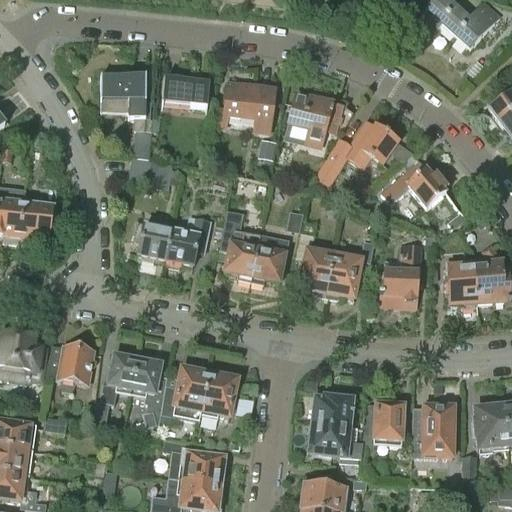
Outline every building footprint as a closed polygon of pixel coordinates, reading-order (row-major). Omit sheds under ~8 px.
[(442,0),(436,0),(407,32),(426,49),(441,32),(469,57),(501,22),(482,5),(467,22),(442,0)] [(151,125),(145,125),(145,95),(145,83),(100,82),(99,117),(127,117),(127,125),(136,125),(136,137),(134,137),(131,164),(148,165),(151,138),(150,138),(151,125)] [(163,84),(162,102),(189,105),(189,111),(206,112),(208,89),(163,84)] [(227,88),(224,112),(215,111),(212,132),(219,133),(219,135),(225,136),(227,122),(239,124),(240,120),(254,122),(252,136),(269,138),(275,95),(227,88)] [(511,148),(511,96),(487,114),(511,148)] [(353,119),(342,112),(341,111),(296,99),(291,114),(298,115),(294,130),(306,134),(303,145),(321,150),(324,139),(333,141),(336,132),(342,136),(353,119)] [(158,139),(160,126),(151,125),(150,138),(151,138),(158,139)] [(374,132),(365,126),(348,150),(337,143),(313,182),(327,192),(345,163),(361,174),(369,162),(380,170),(397,146),(375,131),(374,132)] [(271,164),(275,147),(261,144),(258,161),(271,164)] [(1,154),(0,160),(0,166),(10,168),(12,155),(1,154)] [(413,161),(404,168),(408,173),(417,166),(413,161)] [(171,170),(131,164),(129,176),(169,181),(171,170)] [(419,167),(390,191),(399,203),(409,195),(425,215),(445,199),(438,192),(419,167)] [(169,181),(129,176),(128,187),(167,193),(169,181)] [(15,250),(16,246),(18,246),(22,205),(0,202),(0,243),(5,244),(4,248),(15,250)] [(22,205),(18,246),(48,249),(50,238),(54,238),(56,224),(52,223),(53,213),(40,211),(41,208),(22,205)] [(451,234),(466,223),(460,216),(446,228),(451,234)] [(300,221),(288,218),(284,236),(297,239),(300,221)] [(170,236),(164,268),(167,269),(166,271),(178,273),(178,271),(192,274),(195,258),(203,260),(209,228),(189,224),(186,239),(171,236),(170,236)] [(257,249),(258,249),(259,244),(244,236),(246,231),(223,226),(219,248),(229,250),(223,278),(238,281),(237,285),(250,288),(256,254),(257,249)] [(170,236),(171,236),(172,231),(159,228),(158,233),(136,229),(133,246),(140,247),(137,262),(142,263),(141,266),(153,268),(153,266),(164,268),(170,236)] [(297,295),(312,298),(313,300),(325,303),(333,261),(310,256),(311,247),(314,232),(301,229),(299,245),(298,244),(296,253),(305,255),(297,295)] [(259,242),(259,244),(258,249),(257,249),(256,254),(250,288),(263,290),(264,286),(278,289),(287,248),(259,242)] [(425,253),(431,253),(436,249),(431,243),(425,243),(425,253)] [(334,257),(333,261),(325,303),(335,305),(338,303),(353,306),(360,268),(369,269),(373,249),(363,247),(361,257),(350,255),(349,260),(334,257)] [(399,278),(382,277),(381,301),(377,301),(377,311),(416,313),(419,252),(401,251),(399,278)] [(474,272),(476,310),(505,308),(505,310),(511,309),(511,296),(507,296),(506,281),(501,281),(500,272),(497,272),(497,267),(489,254),(480,260),(488,271),(474,272)] [(472,310),(476,310),(474,272),(456,273),(456,264),(445,265),(446,285),(443,285),(444,300),(447,300),(448,312),(461,311),(461,314),(472,313),(472,310)] [(0,382),(40,387),(44,355),(32,354),(33,346),(1,341),(0,345),(0,382)] [(69,350),(67,354),(63,353),(62,360),(50,358),(46,382),(58,384),(57,387),(60,387),(61,397),(70,399),(75,390),(86,392),(92,358),(78,356),(78,352),(69,350)] [(131,396),(137,362),(127,361),(125,364),(113,361),(107,391),(100,390),(98,408),(113,411),(116,393),(131,396)] [(160,371),(147,368),(147,364),(137,362),(131,396),(145,399),(143,409),(146,410),(144,418),(140,419),(144,436),(152,434),(152,433),(158,431),(160,418),(164,392),(156,390),(160,371)] [(201,417),(209,380),(206,380),(205,376),(196,375),(193,377),(181,374),(177,394),(164,392),(160,418),(171,420),(199,426),(201,417)] [(213,378),(210,380),(209,380),(201,417),(229,423),(236,386),(223,383),(222,380),(213,378)] [(311,428),(349,432),(350,422),(354,422),(354,419),(363,420),(364,409),(364,407),(323,402),(322,405),(314,404),(311,428)] [(403,412),(390,411),(389,408),(380,407),(378,410),(374,410),(364,409),(363,420),(361,457),(372,458),(372,446),(401,448),(403,412)] [(511,451),(511,407),(506,408),(506,410),(503,411),(507,452),(511,451)] [(507,452),(503,411),(500,411),(498,409),(489,410),(489,412),(485,413),(485,415),(473,416),(475,427),(473,427),(475,443),(477,443),(478,460),(491,459),(491,454),(507,452)] [(440,410),(422,410),(421,463),(451,464),(452,413),(440,413),(440,410)] [(67,427),(44,423),(42,436),(64,440),(67,427)] [(0,453),(27,457),(29,440),(34,441),(35,432),(0,426),(0,453)] [(347,448),(349,432),(311,428),(307,461),(351,465),(352,449),(347,448)] [(185,471),(183,487),(223,493),(225,476),(222,474),(224,463),(204,460),(205,452),(191,449),(164,444),(162,456),(181,459),(179,470),(185,471)] [(27,457),(0,453),(0,478),(23,482),(27,457)] [(461,462),(461,467),(461,482),(461,488),(475,489),(475,463),(461,462)] [(102,481),(104,470),(96,469),(94,480),(102,481)] [(21,498),(23,482),(0,478),(0,504),(23,508),(25,508),(25,507),(26,499),(21,498)] [(114,481),(104,479),(103,488),(113,489),(114,481)] [(223,493),(183,487),(173,485),(170,506),(155,504),(153,511),(216,511),(218,508),(221,507),(223,493)] [(365,487),(353,486),(352,494),(364,495),(365,487)] [(341,511),(343,494),(304,489),(300,511),(341,511)] [(511,490),(487,491),(486,491),(486,506),(496,506),(496,510),(511,511),(511,490)] [(83,506),(92,507),(93,495),(84,494),(83,506)] [(427,511),(429,496),(418,496),(416,511),(427,511)]
